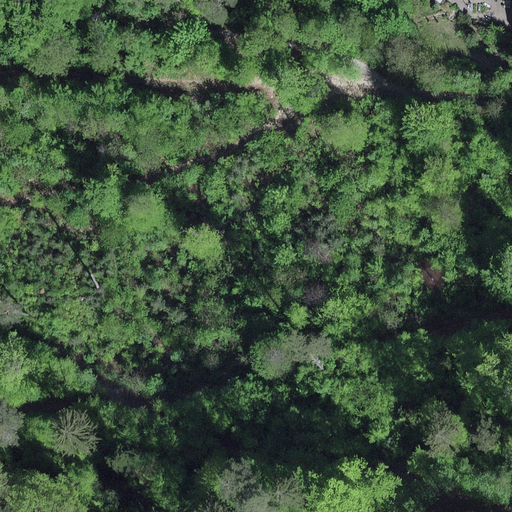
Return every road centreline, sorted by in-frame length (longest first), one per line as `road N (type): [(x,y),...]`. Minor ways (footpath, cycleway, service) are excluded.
road 1 (track): [(381,83),(328,76),(0,76)]
road 2 (track): [(511,110),(381,83)]
